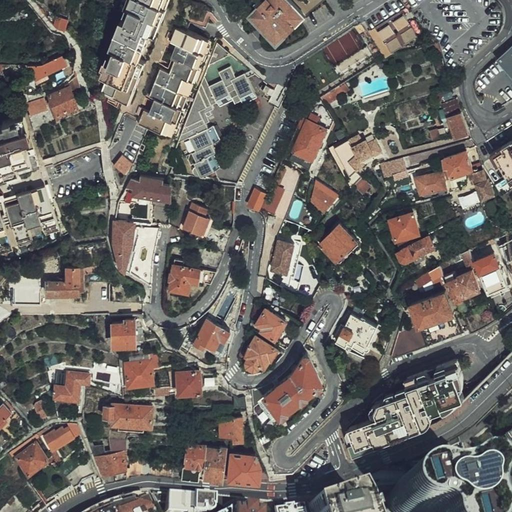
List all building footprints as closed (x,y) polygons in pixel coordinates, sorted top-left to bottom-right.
[(193,17),(199,3),(194,1),(191,0),(130,0),(127,7),(130,9),(125,21),(123,21),(112,49),(116,51),(114,57),(110,55),(108,61),(105,60),(102,68),(105,69),(102,76),(106,77),(102,90),(113,95),(110,101),(112,102),(109,109),(122,114),(136,119),(171,132),(177,135),(215,41),(188,30),(193,17)] [(265,0),(263,2),(257,9),(248,17),(277,46),(307,16),(326,0),(265,0)] [(259,0),(254,6),(257,9),(263,2),(260,0),(259,0)] [(392,52),(417,36),(401,11),(407,8),(402,0),(397,0),(355,27),(360,35),(368,30),(370,29),(370,30),(375,27),(392,52)] [(211,8),(199,3),(193,17),(205,22),(211,8)] [(28,16),(27,10),(0,14),(0,20),(0,21),(28,16)] [(68,31),(67,29),(70,19),(63,17),(61,28),(68,31)] [(370,29),(368,30),(384,56),(387,54),(392,52),(375,27),(370,30),(370,29)] [(253,70),(246,65),(219,42),(201,86),(183,130),(176,148),(186,175),(219,180),(215,170),(220,168),(213,154),(216,153),(212,144),(219,141),(213,127),(208,130),(205,124),(209,122),(208,118),(211,117),(209,112),(214,109),(212,105),(218,102),(221,107),(235,101),(237,105),(244,102),(245,104),(260,98),(248,73),(253,70)] [(511,44),(498,57),(511,72),(511,44)] [(67,63),(63,54),(43,64),(20,64),(26,75),(35,75),(37,78),(67,63)] [(439,76),(448,73),(444,61),(436,63),(439,76)] [(281,72),(274,86),(270,93),(226,181),(239,184),(296,71),(290,67),(287,69),(283,71),(281,72)] [(79,104),(72,89),(81,85),(77,74),(69,82),(70,84),(49,93),(52,98),(49,99),(56,114),(79,104)] [(350,91),(344,83),(321,98),(327,106),(350,91)] [(31,113),(49,109),(45,96),(28,100),(31,113)] [(448,115),(463,110),(458,98),(444,103),(447,110),(448,115)] [(444,103),(438,105),(440,112),(447,110),(444,103)] [(291,157),(311,166),(327,128),(331,119),(326,109),(318,124),(307,119),(301,132),(299,135),(300,135),(291,157)] [(451,118),(457,135),(470,130),(463,110),(448,115),(447,110),(440,112),(443,121),(451,118)] [(0,251),(12,248),(5,224),(12,222),(18,244),(33,240),(28,226),(42,222),(46,234),(61,230),(52,203),(53,203),(47,181),(26,114),(4,121),(5,123),(0,124),(0,129),(1,133),(0,133),(0,251)] [(430,131),(433,141),(442,139),(438,129),(430,131)] [(365,144),(360,134),(335,147),(350,175),(354,172),(360,167),(365,163),(363,160),(382,151),(376,138),(365,144)] [(498,163),(501,161),(510,176),(511,174),(511,140),(492,153),(498,163)] [(444,157),(450,175),(469,169),(474,167),(468,150),(444,157)] [(133,160),(122,154),(115,167),(126,173),(133,160)] [(393,172),(408,168),(404,156),(390,160),(393,172)] [(477,166),(474,167),(469,169),(470,172),(475,187),(478,186),(483,196),(484,196),(495,191),(485,168),(479,170),(477,166)] [(394,177),(409,172),(408,168),(393,172),(394,177)] [(447,185),(445,179),(444,170),(434,172),(434,171),(426,173),(427,174),(417,176),(421,192),(447,185)] [(165,181),(139,178),(132,177),(127,186),(133,189),(131,193),(132,193),(132,200),(134,200),(134,202),(140,203),(141,193),(154,195),(171,197),(171,182),(165,181)] [(370,184),(363,177),(352,188),(359,195),(370,184)] [(316,180),(316,186),(335,198),(338,194),(316,180)] [(103,195),(111,193),(109,185),(101,188),(103,195)] [(335,198),(316,186),(314,200),(326,210),(335,198)] [(257,188),(257,190),(249,205),(259,209),(267,192),(257,188)] [(458,196),(460,205),(480,201),(478,192),(458,196)] [(140,203),(153,204),(154,195),(141,193),(140,203)] [(492,200),(487,202),(494,213),(498,211),(492,200)] [(183,229),(202,236),(209,217),(205,216),(207,210),(193,204),(183,229)] [(400,242),(402,247),(422,237),(414,212),(390,219),(398,243),(400,242)] [(121,263),(123,266),(125,268),(132,240),(134,222),(116,221),(115,225),(114,241),(117,250),(120,259),(121,263)] [(358,239),(341,223),(320,244),(337,261),(358,239)] [(217,249),(225,250),(233,229),(222,226),(217,249)] [(410,246),(398,252),(403,262),(407,263),(415,258),(417,261),(419,261),(426,258),(427,256),(426,253),(437,248),(430,234),(409,245),(410,246)] [(490,247),(497,245),(494,238),(487,241),(490,247)] [(278,241),(276,250),(272,249),(270,263),(273,263),(272,271),(289,274),(295,244),(278,241)] [(473,248),(470,249),(473,257),(478,245),(473,248)] [(476,262),(473,257),(470,249),(449,259),(441,263),(442,267),(465,257),(468,265),(476,262)] [(206,257),(216,258),(216,252),(207,250),(206,257)] [(491,291),(509,283),(495,251),(477,259),(491,291)] [(171,286),(172,286),(181,287),(183,278),(213,282),(218,270),(185,264),(186,258),(176,257),(174,271),(172,270),(171,278),(173,278),(171,286)] [(422,274),(415,279),(420,286),(432,278),(435,285),(444,281),(440,273),(444,271),(442,267),(441,263),(422,274)] [(48,293),(80,293),(81,266),(69,266),(69,281),(48,280),(48,293)] [(447,274),(456,297),(481,286),(473,268),(458,275),(456,271),(447,274)] [(511,292),(511,289),(496,295),(501,309),(511,304),(511,292)] [(419,324),(415,325),(398,332),(392,355),(393,358),(465,330),(446,290),(433,295),(425,298),(412,303),(419,324)] [(256,325),(290,344),(295,336),(281,327),(287,318),(266,306),(256,325)] [(337,341),(364,354),(379,323),(353,311),(343,331),(342,331),(337,341)] [(125,320),(114,320),(114,340),(135,340),(136,318),(125,317),(125,320)] [(221,340),(224,342),(230,330),(207,318),(193,343),(204,349),(207,345),(216,350),(221,340)] [(269,356),(277,361),(281,357),(284,352),(285,351),(256,334),(246,353),(249,355),(246,361),(247,365),(253,368),(257,367),(260,362),(264,364),(269,356)] [(216,350),(207,345),(204,349),(219,357),(226,342),(224,342),(221,340),(216,350)] [(279,415),(323,380),(308,353),(304,354),(293,372),(262,394),(265,398),(260,403),(268,415),(275,410),(279,415)] [(158,354),(119,358),(120,365),(123,386),(130,385),(130,384),(127,361),(151,359),(152,369),(160,368),(158,354)] [(461,371),(456,358),(414,374),(409,376),(403,379),(397,383),(391,387),(383,393),(376,399),(350,424),(361,451),(427,423),(432,421),(434,417),(434,410),(458,399),(461,396),(462,392),(463,389),(465,388),(459,372),(461,371)] [(130,384),(154,381),(152,369),(151,359),(127,361),(130,384)] [(178,369),(178,373),(179,382),(179,390),(201,389),(200,368),(178,369)] [(56,383),(55,395),(79,397),(81,382),(90,382),(91,372),(69,371),(68,384),(56,383)] [(13,422),(20,414),(6,399),(0,405),(0,427),(8,420),(6,418),(8,417),(13,422)] [(40,417),(48,413),(42,399),(37,402),(34,406),(40,417)] [(114,405),(106,404),(106,414),(117,414),(117,423),(153,423),(153,404),(114,404),(114,405)] [(233,432),(234,439),(246,439),(244,414),(228,415),(220,416),(221,433),(233,432)] [(71,423),(69,423),(70,429),(74,437),(82,432),(79,424),(77,423),(71,423)] [(268,432),(272,439),(284,432),(279,426),(268,432)] [(74,437),(70,429),(69,429),(68,427),(65,429),(63,427),(55,431),(55,430),(45,435),(52,449),(49,451),(56,462),(61,459),(54,448),(74,437)] [(37,434),(10,453),(8,454),(11,458),(40,438),(37,434)] [(511,434),(499,438),(511,464),(511,434)] [(127,472),(127,438),(110,438),(111,451),(105,451),(104,444),(91,445),(104,476),(115,474),(127,472)] [(205,462),(207,445),(207,442),(187,442),(184,462),(183,471),(200,472),(201,462),(205,462)] [(17,458),(28,473),(48,458),(38,444),(17,458)] [(219,474),(224,475),(227,454),(229,445),(221,444),(221,446),(207,445),(205,462),(204,473),(209,473),(219,474)] [(224,475),(241,477),(247,478),(260,479),(262,464),(256,453),(233,450),(233,455),(227,454),(224,475)] [(88,459),(68,478),(73,485),(75,488),(80,486),(85,477),(96,473),(93,466),(95,465),(92,457),(88,459)] [(131,461),(131,471),(135,470),(143,470),(142,460),(131,461)] [(153,460),(142,460),(143,470),(164,470),(183,471),(184,462),(153,460)] [(47,499),(73,485),(68,478),(63,472),(37,486),(47,499)] [(127,477),(127,472),(115,474),(104,476),(106,481),(127,477)] [(469,511),(473,508),(476,503),(478,499),(477,492),(475,487),(471,483),(466,480),(460,480),(454,482),(437,493),(421,493),(401,492),(395,493),(389,499),(387,504),(387,508),(387,511),(469,511)] [(363,511),(356,491),(308,505),(309,511),(363,511)] [(0,511),(29,511),(32,510),(14,494),(0,508),(0,511)] [(189,511),(191,496),(166,494),(163,511),(189,511)] [(86,511),(152,511),(146,495),(130,496),(114,500),(95,507),(86,511)] [(210,508),(210,498),(191,496),(189,511),(209,511),(210,511),(209,510),(208,509),(208,508),(210,508)] [(299,511),(299,503),(270,507),(270,511),(299,511)]
